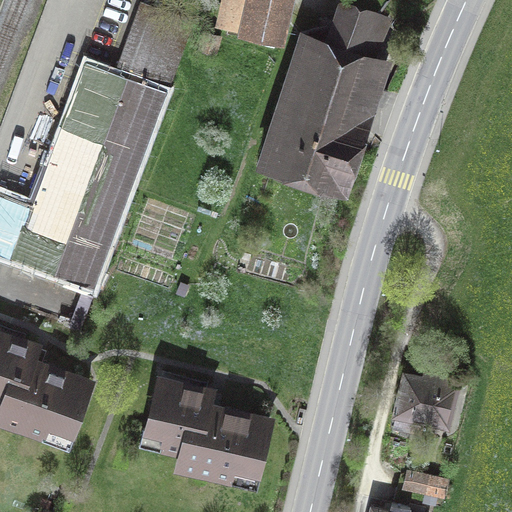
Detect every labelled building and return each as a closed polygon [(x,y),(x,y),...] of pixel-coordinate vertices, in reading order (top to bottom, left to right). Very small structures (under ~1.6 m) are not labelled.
[(227,0),(222,24),(277,37),(285,0),(227,0)] [(343,0),(336,23),(301,33),(260,154),(338,180),(365,101),(382,106),(387,90),(371,84),(377,64),(363,60),(383,18),(377,16),(389,0),(343,0)] [(142,2),(116,72),(166,90),(192,20),(142,2)] [(204,33),(200,47),(215,51),(219,37),(204,33)] [(86,61),(34,203),(14,258),(93,287),(166,90),(116,72),(86,61)] [(0,252),(14,258),(34,203),(0,190),(0,252)] [(0,331),(0,401),(3,403),(0,411),(0,416),(30,428),(32,423),(68,436),(89,381),(40,363),(39,366),(29,362),(36,345),(0,331)] [(421,434),(425,419),(447,425),(457,386),(445,383),(447,376),(425,371),(423,377),(405,373),(401,391),(398,390),(393,411),(404,414),(400,428),(421,434)] [(217,467),(255,476),(268,419),(217,406),(216,410),(206,407),(210,390),(160,377),(147,434),(162,438),(160,444),(183,449),(179,464),(215,472),(217,467)] [(402,473),(398,486),(424,493),(425,489),(443,494),(446,485),(428,480),(429,475),(410,471),(409,475),(402,473)] [(409,504),(410,503),(421,506),(424,493),(398,486),(395,500),(409,504)] [(410,503),(409,504),(409,506),(392,501),(390,510),(373,506),(371,511),(424,511),(425,507),(421,506),(410,503)]
